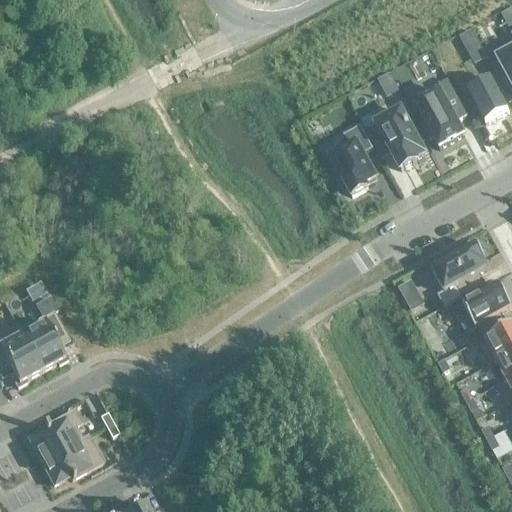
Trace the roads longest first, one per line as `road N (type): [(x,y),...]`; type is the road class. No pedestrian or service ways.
road 1 (residential): [(168,390),(364,257),(483,195)]
road 2 (residential): [(168,390),(124,370),(94,378),(0,431)]
road 3 (residential): [(62,511),(152,463),(168,426)]
